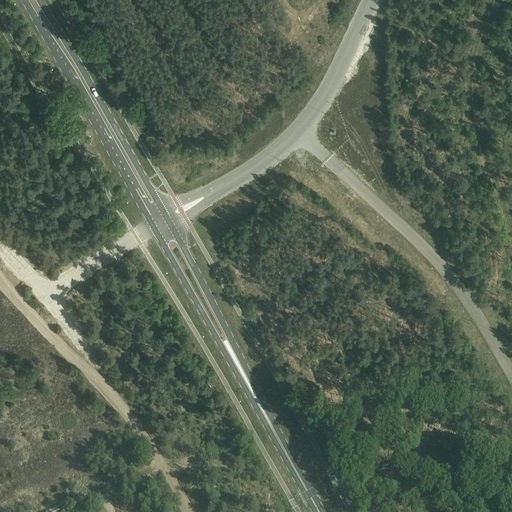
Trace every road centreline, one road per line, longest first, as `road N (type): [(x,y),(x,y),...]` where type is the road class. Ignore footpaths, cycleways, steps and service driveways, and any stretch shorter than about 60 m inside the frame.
road 1 (primary): [(319,511),(159,222)]
road 2 (unclassified): [(511,374),(434,258),(299,131)]
road 3 (track): [(184,511),(43,292),(0,245)]
road 4 (primary): [(159,222),(31,0)]
road 5 (unclassified): [(159,222),(258,165),(299,131)]
road 6 (unclassified): [(299,131),(371,0)]
road 7 (unclassified): [(159,222),(43,292)]
